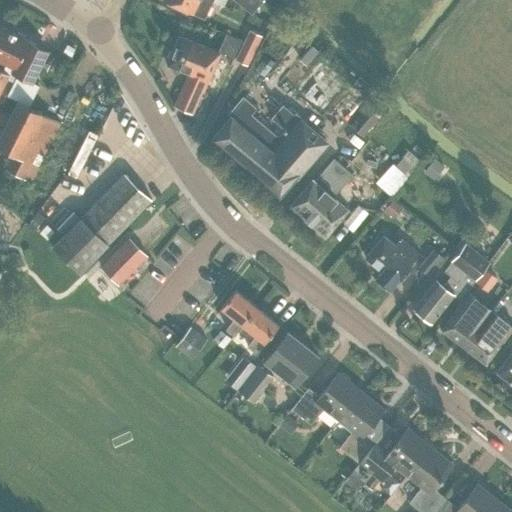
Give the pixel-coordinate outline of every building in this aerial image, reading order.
[(163,0),(193,14),(193,13),(204,18),(212,0),(163,0)] [(232,0),(233,0),(250,14),(261,0),(260,0),(232,0)] [(29,41),(0,25),(0,60),(9,65),(6,72),(8,73),(5,78),(14,82),(7,96),(18,101),(29,106),(38,85),(31,82),(46,52),(28,42),(29,41)] [(249,30),(235,59),(248,64),(261,35),(249,30)] [(220,48),(227,51),(226,55),(234,58),(242,41),(226,34),(221,46),(220,48)] [(201,91),(203,92),(207,81),(208,81),(220,51),(178,35),(167,64),(187,72),(174,106),(192,114),(201,91)] [(345,77),(325,100),(347,118),(366,94),(345,77)] [(242,96),(228,113),(231,115),(211,138),(278,195),(295,176),(325,141),(282,104),(271,117),(284,128),(279,134),(276,134),(251,113),(256,107),(242,96)] [(0,146),(13,153),(6,168),(31,180),(60,123),(29,106),(18,101),(0,135),(0,146)] [(362,136),(380,114),(368,103),(349,126),(362,136)] [(88,127),(70,164),(78,168),(96,131),(88,127)] [(407,152),(394,166),(407,177),(421,162),(409,150),(407,152)] [(435,155),(426,166),(436,174),(445,164),(435,155)] [(290,205),(325,235),(347,209),(333,196),(352,174),(333,159),(314,181),(312,179),(290,205)] [(391,195),(407,177),(394,166),(392,164),(376,182),(391,195)] [(151,199),(124,173),(52,246),(79,272),(151,199)] [(389,203),(384,210),(393,218),(402,208),(392,199),(389,203)] [(395,244),(383,235),(365,257),(381,270),(375,277),(389,288),(398,277),(399,278),(411,264),(410,263),(413,260),(413,259),(418,253),(400,238),(395,244)] [(147,255),(129,238),(101,267),(118,284),(147,255)] [(435,279),(427,289),(413,307),(431,322),(453,294),(459,299),(476,277),(488,261),(464,242),(450,260),(451,261),(444,270),(450,275),(443,285),(435,279)] [(489,261),(502,271),(511,256),(511,251),(501,244),(489,261)] [(418,267),(427,275),(442,259),(432,250),(418,267)] [(485,269),(484,271),(483,271),(475,282),(487,291),(495,281),(497,278),(485,269)] [(234,318),(226,328),(233,335),(242,324),(256,307),(235,289),(221,307),(234,318)] [(470,337),(481,323),(486,317),(463,300),(441,329),(467,349),(474,340),(470,337)] [(263,341),(264,341),(278,324),(256,307),(242,324),(255,335),(247,345),(255,352),(263,341)] [(505,336),(492,327),(489,330),(481,323),(470,337),(474,340),(467,349),(486,363),(499,345),(505,336)] [(190,326),(175,346),(183,352),(191,359),(207,339),(190,326)] [(219,331),(212,339),(223,348),(231,338),(220,329),(219,331)] [(264,360),(294,384),(317,355),(287,331),(264,360)] [(511,350),(496,371),(511,383),(511,350)] [(243,356),(232,369),(244,379),(245,377),(246,376),(252,369),(255,365),(243,356)] [(244,379),(237,387),(239,388),(237,390),(253,402),(273,377),(257,364),(253,369),(252,369),(244,379)] [(291,408),(310,423),(322,407),(337,418),(360,390),(338,372),(318,396),(307,387),(291,408)] [(383,408),(360,390),(337,418),(352,431),(339,446),(359,462),(376,442),(364,433),(383,408)] [(286,413),(279,423),(292,433),(299,423),(286,413)] [(406,474),(429,445),(407,427),(387,452),(376,442),(359,462),(345,479),(358,490),(364,483),(371,474),(373,473),(380,479),(392,463),(406,474)] [(452,464),(429,445),(406,474),(422,486),(409,502),(421,511),(434,511),(445,498),(433,488),(452,464)] [(371,474),(364,483),(371,489),(379,480),(371,474)] [(491,511),(500,502),(477,484),(458,508),(445,498),(434,511),(491,511)] [(511,511),(500,502),(491,511),(511,511)]
